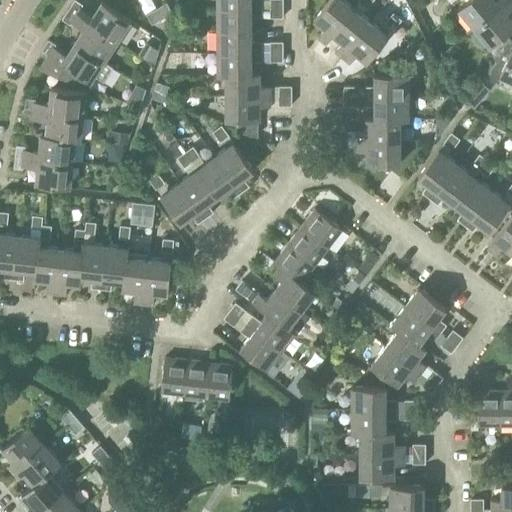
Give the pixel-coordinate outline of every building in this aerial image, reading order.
[(74,0),(69,8),(79,15),(84,18),(118,41),(131,20),(102,0),(93,14),(83,7),(83,3),(77,0),(74,0)] [(344,0),(329,0),(314,19),(324,27),(318,36),(326,42),(333,34),(332,34),(353,7),(344,0)] [(466,0),(459,6),(475,26),(506,0),(466,0)] [(487,48),(496,60),(497,60),(497,59),(504,51),(511,41),(511,40),(506,33),(511,28),(511,16),(507,11),(511,8),(511,7),(511,0),(506,0),(475,26),(490,45),(487,48)] [(168,2),(157,8),(162,18),(173,12),(168,2)] [(262,7),(218,7),(218,29),(252,29),(252,17),(262,17),(262,7)] [(270,7),(270,17),(283,17),(283,7),(270,7)] [(353,7),(332,34),(333,34),(342,41),(335,49),(343,56),(371,21),(353,7)] [(69,8),(62,18),(69,23),(74,23),(79,15),(69,8)] [(162,18),(157,8),(147,13),(152,23),(162,18)] [(402,18),(394,12),(386,22),(394,28),(402,18)] [(79,15),(74,23),(79,26),(83,29),(75,41),(104,61),(105,61),(118,41),(84,18),(79,15)] [(371,21),(343,56),(350,62),(357,54),(367,62),(389,35),(371,21)] [(252,29),(218,29),(218,51),(262,51),(262,41),(252,41),(252,29)] [(49,54),(39,68),(75,81),(79,74),(91,82),(95,75),(103,81),(113,66),(105,61),(104,61),(75,41),(67,54),(57,48),(56,43),(49,38),(41,49),(42,50),(49,54)] [(283,41),(270,41),(270,51),(283,51),(283,41)] [(497,60),(496,60),(486,71),(499,82),(502,76),(511,80),(511,41),(504,51),(497,59),(497,60)] [(147,43),(140,54),(151,61),(156,48),(147,43)] [(262,51),(218,51),(218,74),(226,74),(226,73),(252,73),(252,72),(252,61),(262,61),(262,51)] [(283,51),(270,51),(270,61),(283,61),(283,51)] [(252,73),(226,73),(226,74),(226,95),(271,95),(271,86),(260,86),(260,72),(252,72),(252,73)] [(375,86),(364,86),(364,96),(409,96),(409,72),(375,73),(375,86)] [(157,81),(154,89),(167,93),(169,86),(157,81)] [(38,101),(37,110),(43,111),(84,115),(86,90),(51,86),(50,103),(44,102),(38,101)] [(279,86),(279,95),(292,95),(292,86),(279,86)] [(356,86),(344,86),(344,96),(356,96),(356,86)] [(472,89),(465,99),(474,106),(482,97),(472,89)] [(271,95),(226,95),(226,118),(237,118),(237,129),(252,136),(258,135),(257,118),(260,118),(260,105),(271,105),(271,95)] [(279,95),(279,105),(292,105),(292,95),(279,95)] [(356,96),(344,96),(344,105),(356,105),(356,96)] [(409,96),(364,96),(364,105),(375,105),(375,116),(375,118),(401,118),(401,119),(409,119),(409,96)] [(26,97),(25,109),(37,110),(38,101),(35,98),(26,97)] [(25,109),(24,121),(32,122),(36,119),(48,120),(46,133),(76,137),(76,139),(81,140),(84,115),(43,111),(37,110),(25,109)] [(356,130),(356,140),(401,140),(401,119),(401,118),(375,118),(375,116),(366,116),(366,130),(356,130)] [(221,123),(213,129),(220,140),(229,133),(221,123)] [(335,130),(335,140),(348,140),(348,130),(335,130)] [(112,141),(123,142),(127,142),(127,132),(112,131),(112,141)] [(460,138),(452,131),(444,141),(453,148),(460,138)] [(28,148),(27,157),(33,158),(73,161),(76,139),(76,137),(46,133),(46,134),(41,133),(39,149),(34,149),(28,148)] [(177,139),(170,145),(177,155),(184,150),(177,139)] [(335,140),(335,149),(348,149),(348,140),(335,140)] [(401,140),(356,140),(356,149),(367,149),(367,163),(401,163),(401,140)] [(234,142),(215,155),(241,191),(249,186),(243,177),(254,169),(234,142)] [(16,144),(15,156),(27,157),(28,148),(25,145),(16,144)] [(193,144),(185,149),(193,160),(200,154),(193,144)] [(430,197),(457,162),(439,147),(419,174),(429,182),(423,191),(430,197)] [(185,166),(193,160),(185,149),(184,150),(177,155),(185,166)] [(472,163),(480,169),(488,159),(480,153),(472,163)] [(215,155),(197,168),(217,196),(227,189),(233,197),(241,191),(215,155)] [(15,156),(14,168),(22,168),(26,166),(27,157),(15,156)] [(27,157),(26,166),(32,166),(37,167),(36,183),(71,187),(73,161),(33,158),(27,157)] [(496,164),(488,159),(480,169),(488,175),(496,164)] [(475,176),(457,162),(430,197),(438,203),(445,195),(454,202),(475,176)] [(197,168),(180,181),(206,217),(214,211),(207,203),(217,196),(197,168)] [(164,180),(157,170),(148,176),(156,187),(164,180)] [(458,218),(465,224),(493,189),(475,176),(454,202),(464,210),(458,218)] [(180,181),(161,195),(181,222),(192,215),(198,223),(206,217),(180,181)] [(480,222),(490,230),(511,203),(493,189),(465,224),(473,230),(480,222)] [(315,207),(301,226),(328,246),(342,228),(315,207)] [(9,211),(0,210),(0,222),(7,223),(9,211)] [(511,250),(511,213),(488,245),(496,252),(503,244),(511,250)] [(33,215),(31,228),(41,229),(42,229),(42,224),(43,224),(44,216),(33,215)] [(86,221),(85,229),(86,229),(85,234),(95,235),(96,222),(86,221)] [(40,237),(41,237),(50,238),(51,225),(43,224),(42,224),(42,229),(41,229),(40,237)] [(130,238),(130,233),(131,225),(122,224),(120,237),(130,238)] [(301,226),(288,243),(315,264),(328,246),(301,226)] [(61,247),(56,292),(66,293),(67,282),(81,284),(82,276),(80,275),(84,242),(85,234),(86,229),(85,229),(76,228),(74,249),(61,247)] [(0,232),(0,266),(5,267),(4,277),(14,278),(19,234),(0,232)] [(19,234),(14,278),(22,279),(23,269),(36,270),(37,270),(39,245),(40,245),(41,237),(40,237),(19,234)] [(163,238),(162,251),(173,252),(174,239),(163,238)] [(84,242),(80,275),(82,276),(93,277),(91,287),(101,288),(106,244),(84,242)] [(288,243),(274,261),(280,265),(301,281),(303,279),(315,264),(288,243)] [(106,244),(101,288),(111,290),(112,279),(123,280),(124,280),(127,255),(128,247),(106,244)] [(36,270),(35,279),(48,280),(47,291),(56,292),(61,247),(40,245),(39,245),(37,270),(36,270)] [(123,280),(122,289),(135,290),(134,301),(144,302),(149,257),(150,249),(128,247),(127,255),(124,280),(123,280)] [(264,251),(257,260),(267,268),(271,263),(273,260),(274,259),(264,251)] [(149,257),(144,302),(154,303),(155,292),(168,294),(172,260),(149,257)] [(374,263),(366,257),(358,267),(366,273),(374,263)] [(273,260),(271,263),(277,268),(280,265),(274,261),(273,260)] [(277,268),(274,273),(282,279),(275,289),(302,310),(317,289),(303,279),(301,281),(280,265),(277,268)] [(352,277),(345,287),(351,292),(354,289),(359,283),(352,277)] [(246,294),(253,286),(243,278),(236,287),(243,292),(246,294)] [(420,286),(406,304),(441,331),(447,323),(439,317),(447,306),(420,286)] [(259,292),(252,301),(267,312),(268,311),(289,327),(290,326),(296,330),(299,333),(311,317),(302,310),(275,289),(267,298),(259,292)] [(338,297),(333,303),(342,310),(346,303),(338,297)] [(236,302),(230,310),(240,317),(246,310),(236,302)] [(359,313),(364,306),(360,303),(355,310),(359,313)] [(392,323),(398,328),(399,327),(419,342),(421,341),(427,333),(435,339),(441,331),(406,304),(392,323)] [(230,310),(224,317),(234,325),(240,317),(230,310)] [(252,314),(246,322),(281,349),(295,332),(296,330),(290,326),(289,327),(268,311),(267,312),(261,321),(252,314)] [(246,322),(240,330),(249,336),(241,347),(268,368),(281,349),(246,322)] [(398,328),(386,344),(421,371),(427,363),(419,357),(426,347),(427,346),(421,341),(419,342),(399,327),(398,328)] [(454,328),(448,336),(457,344),(463,336),(454,328)] [(451,351),(457,344),(448,336),(442,344),(451,351)] [(415,378),(421,371),(386,344),(372,362),(399,383),(407,373),(415,378)] [(165,356),(162,390),(185,393),(188,359),(165,356)] [(188,359),(185,393),(206,395),(210,361),(188,359)] [(210,361),(206,395),(229,398),(233,364),(210,361)] [(302,366),(295,376),(311,387),(316,375),(302,366)] [(434,369),(428,376),(438,384),(443,376),(438,371),(434,369)] [(432,391),(438,384),(428,376),(422,384),(427,388),(432,391)] [(353,385),(353,408),(397,408),(398,398),(386,398),(386,385),(353,385)] [(511,388),(501,389),(500,423),(511,423),(511,388)] [(478,423),(500,423),(501,389),(478,389),(478,420),(478,423)] [(405,398),(405,409),(418,409),(418,399),(405,398)] [(61,414),(68,423),(76,415),(70,407),(61,414)] [(397,418),(397,408),(353,408),(353,430),(353,431),(361,431),(361,430),(386,430),(386,429),(386,418),(397,418)] [(312,409),(312,417),(329,418),(329,409),(312,409)] [(418,418),(418,409),(405,409),(405,418),(418,418)] [(76,415),(68,423),(69,424),(77,433),(85,426),(76,415)] [(312,421),(312,431),(328,432),(328,422),(312,421)] [(14,468),(45,442),(29,423),(2,446),(12,458),(8,462),(14,468)] [(361,430),(361,431),(361,451),(405,451),(405,442),(395,442),(395,429),(386,429),(386,430),(361,430)] [(50,469),(51,470),(62,461),(45,442),(14,468),(20,475),(24,472),(33,483),(50,469)] [(413,442),(413,452),(426,452),(426,443),(413,442)] [(93,452),(99,459),(108,452),(102,445),(93,452)] [(405,461),(405,451),(361,451),(361,475),(395,475),(395,461),(405,461)] [(117,462),(108,452),(99,459),(108,470),(117,462)] [(426,452),(413,452),(413,462),(426,462),(426,452)] [(28,508),(31,511),(36,511),(65,488),(51,470),(50,469),(33,483),(22,492),(32,504),(28,508)] [(382,483),(370,483),(369,494),(382,494),(382,483)] [(391,483),(390,506),(435,507),(435,497),(425,497),(425,483),(391,483)] [(492,498),(492,507),(511,507),(511,484),(502,485),(502,498),(492,498)] [(65,488),(36,511),(75,511),(77,511),(82,507),(65,488)] [(110,500),(117,508),(126,501),(119,492),(110,500)] [(471,498),(471,507),(483,507),(484,498),(471,498)] [(126,501),(117,508),(120,511),(130,511),(133,509),(126,501)]
